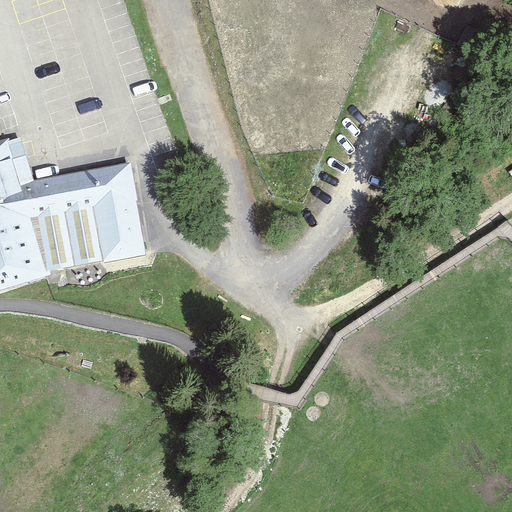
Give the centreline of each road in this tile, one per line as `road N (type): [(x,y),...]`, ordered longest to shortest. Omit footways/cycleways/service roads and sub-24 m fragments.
road 1 (track): [(258,276),(304,264),(348,215),(422,38)]
road 2 (track): [(174,0),(258,276)]
road 3 (track): [(258,276),(290,318),(314,315),(495,211)]
